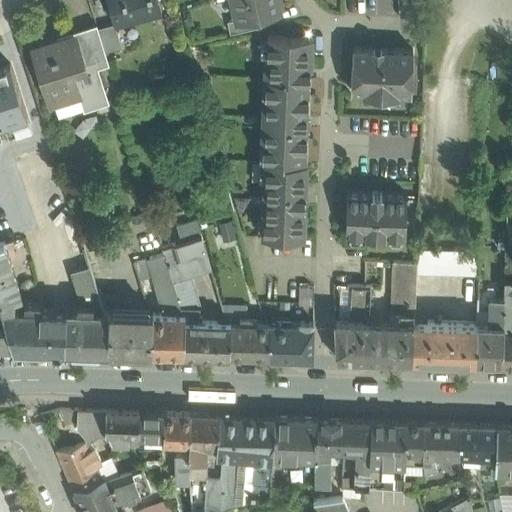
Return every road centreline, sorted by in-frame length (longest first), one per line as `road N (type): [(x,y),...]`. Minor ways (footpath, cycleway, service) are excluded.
road 1 (primary): [(0,383),(326,391)]
road 2 (residential): [(326,391),(326,146)]
road 3 (primary): [(326,391),(511,397)]
